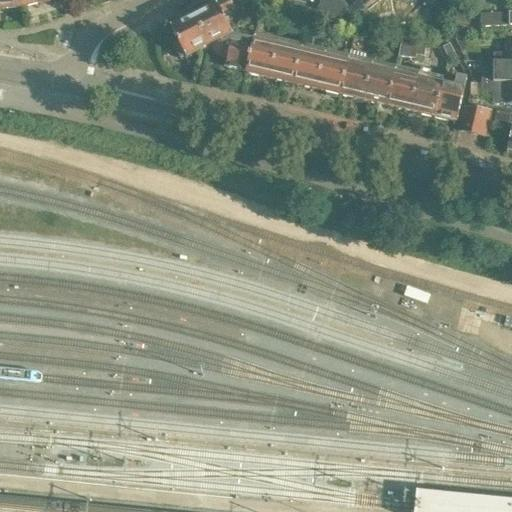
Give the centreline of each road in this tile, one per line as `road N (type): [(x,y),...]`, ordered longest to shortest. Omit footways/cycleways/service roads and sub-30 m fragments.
road 1 (tertiary): [(58,82),(257,130),(285,129),(511,191)]
road 2 (tertiary): [(152,0),(113,18),(58,82)]
